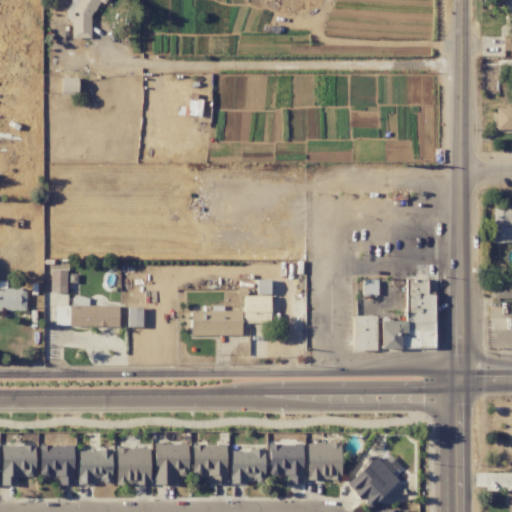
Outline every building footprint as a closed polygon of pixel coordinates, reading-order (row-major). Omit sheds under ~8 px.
[(71,38),(90,38),(90,20),(97,3),(105,3),(106,0),(70,0),(65,12),(65,17),(71,20),(71,38)] [(511,9),(510,9),(510,35),(501,35),(501,50),(511,50),(511,9)] [(60,94),(77,94),(77,82),(60,81),(60,94)] [(511,107),(493,108),(493,130),(511,130),(511,107)] [(511,207),(492,207),(493,243),(511,243),(510,237),(511,236),(511,207)] [(66,270),(50,270),(49,292),(65,293),(66,270)] [(256,294),(269,294),(269,279),(255,280),(256,294)] [(376,294),(376,279),(361,280),(361,295),(376,294)] [(0,295),(0,311),(25,310),(25,288),(5,288),(5,281),(0,281),(0,295)] [(511,281),(495,281),(494,298),(511,298),(511,281)] [(269,296),(243,295),(242,323),(269,323),(269,296)] [(117,305),(81,304),(81,297),(71,297),(71,306),(54,305),(53,325),(117,326),(117,305)] [(222,311),(222,305),(210,306),(210,311),(189,311),(189,336),(241,335),(240,310),(222,311)] [(142,307),(126,307),(126,327),(141,327),(142,307)] [(351,351),(374,351),(375,316),(352,315),(351,351)] [(340,479),(339,442),(306,443),(306,480),(340,479)] [(187,444),(153,443),(152,484),(174,484),(174,474),(186,474),(187,444)] [(268,443),(267,474),(287,475),(286,483),(301,484),(302,444),(268,443)] [(225,484),(225,444),(191,445),(191,476),(210,476),(210,484),(225,484)] [(34,445),(0,445),(0,450),(1,485),(16,485),(15,476),(34,476),(34,445)] [(72,485),(72,445),(38,445),(39,476),(58,476),(58,485),(72,485)] [(114,484),(148,484),(149,448),(115,447),(114,484)] [(110,450),(77,451),(77,485),(91,485),(91,478),(100,477),(100,483),(110,483),(110,450)] [(263,450),(229,450),(229,484),(244,484),(244,476),(253,476),(253,483),(263,483),(263,450)] [(345,484),(360,499),(368,508),(397,480),(374,456),(345,484)]
